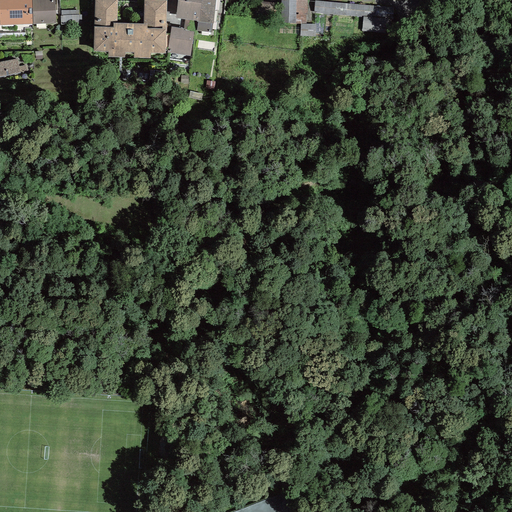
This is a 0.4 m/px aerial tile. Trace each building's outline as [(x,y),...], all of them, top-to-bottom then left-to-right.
[(0,0),(0,25),(32,24),(31,0),(0,0)] [(54,0),(31,0),(32,24),(55,23),(54,0)] [(166,0),(158,0),(143,0),(143,24),(117,23),(117,0),(94,0),(94,51),(108,51),(108,57),(125,58),(125,53),(134,53),(134,58),(150,59),(150,53),(165,54),(166,0)] [(177,0),(175,18),(185,19),(195,20),(198,21),(200,0),(177,0)] [(215,0),(200,0),(198,21),(197,31),(211,33),(215,0)] [(307,0),(281,0),(280,24),(305,23),(307,0)] [(393,7),(316,1),(315,12),(365,15),(364,30),(389,32),(390,18),(393,18),(393,7)] [(185,19),(184,28),(194,30),(195,20),(185,19)] [(315,25),(301,24),(301,35),(314,36),(315,25)] [(184,28),(170,27),(167,53),(190,56),(194,30),(184,28)] [(0,77),(27,71),(26,65),(19,67),(17,58),(0,61),(0,77)] [(285,470),(274,475),(276,481),(288,476),(285,470)]
